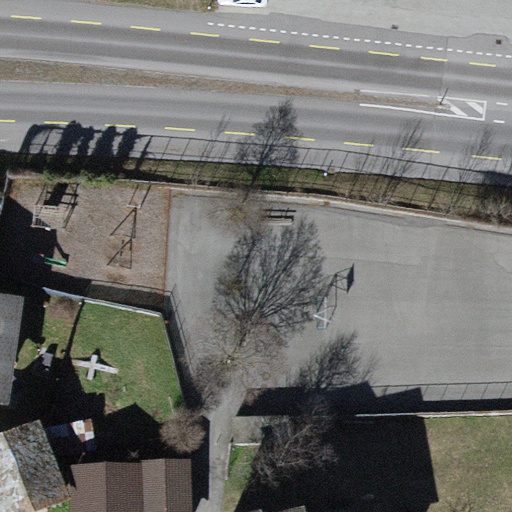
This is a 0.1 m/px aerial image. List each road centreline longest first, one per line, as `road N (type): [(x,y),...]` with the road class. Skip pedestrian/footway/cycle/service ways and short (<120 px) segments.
road 1 (primary): [(511,91),(420,64),(0,35)]
road 2 (primary): [(0,106),(511,127)]
